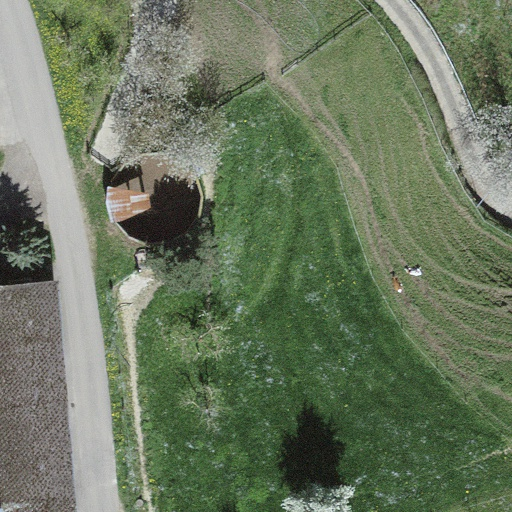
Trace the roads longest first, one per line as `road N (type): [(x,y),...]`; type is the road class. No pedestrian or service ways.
road 1 (track): [(2,0),(62,185),(100,511)]
road 2 (track): [(390,0),(423,43),(484,175),(511,206)]
